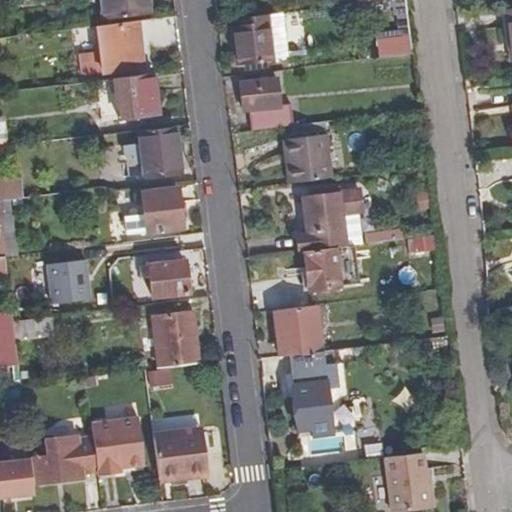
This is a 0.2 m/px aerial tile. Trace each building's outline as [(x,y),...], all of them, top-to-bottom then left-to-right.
[(101,0),(103,18),(150,13),(147,0),(101,0)] [(265,16),(236,19),(237,26),(234,26),(240,66),(273,62),(270,49),(284,46),(280,21),(266,23),(265,16)] [(144,66),(139,21),(98,25),(102,54),(82,57),(84,74),(144,66)] [(378,43),(380,60),(414,55),(412,39),(378,43)] [(270,49),(273,62),(286,61),(284,46),(270,49)] [(158,113),(154,73),(99,80),(104,119),(158,113)] [(249,111),(252,131),(293,127),(291,105),(279,106),(276,79),(243,83),(245,112),(249,111)] [(147,180),(181,176),(174,129),(142,133),(143,145),(124,147),(125,155),(135,155),(136,164),(145,163),(147,180)] [(293,158),(295,183),(331,179),(326,136),(285,140),(287,159),(293,158)] [(287,159),(290,184),(295,183),(293,158),(287,159)] [(0,199),(24,197),(23,179),(0,181),(0,199)] [(128,230),(183,224),(179,186),(143,189),(146,209),(126,212),(128,230)] [(295,237),(297,253),(304,252),(334,248),(346,247),(343,216),(358,214),(356,193),(331,196),(330,189),(303,192),(303,199),(301,199),(305,236),(295,237)] [(433,209),(431,191),(422,192),(423,210),(433,209)] [(18,255),(12,202),(0,203),(0,210),(1,215),(6,257),(18,255)] [(365,243),(404,238),(402,228),(363,233),(365,243)] [(419,253),(434,251),(433,237),(417,239),(419,253)] [(334,248),(304,252),(308,292),(338,288),(334,248)] [(20,270),(18,255),(6,257),(8,272),(20,270)] [(54,304),(92,299),(87,260),(48,265),(54,304)] [(153,296),(190,292),(186,260),(149,265),(153,296)] [(23,294),(20,270),(8,272),(11,295),(23,294)] [(316,305),(276,310),(281,355),(290,354),(322,350),(316,305)] [(17,340),(14,321),(13,311),(0,312),(0,366),(19,363),(17,340)] [(160,367),(200,362),(194,311),(154,316),(160,367)] [(55,336),(54,317),(14,321),(17,340),(55,336)] [(384,335),(409,331),(407,317),(382,320),(384,335)] [(432,319),(434,332),(445,331),(443,317),(432,319)] [(322,350),(290,354),(298,427),(310,427),(311,435),(334,433),(330,390),(339,388),(335,349),(322,350)] [(173,383),(170,369),(151,372),(153,387),(173,383)] [(8,420),(23,418),(19,388),(4,390),(8,420)] [(330,390),(334,433),(343,432),(339,388),(330,390)] [(397,412),(413,411),(412,393),(396,394),(397,412)] [(99,473),(100,477),(123,473),(122,468),(146,465),(139,418),(93,425),(94,438),(99,473)] [(155,440),(161,478),(208,471),(203,434),(155,440)] [(84,475),(99,473),(94,438),(80,440),(80,437),(47,442),(50,456),(34,459),(38,486),(85,479),(84,475)] [(421,453),(383,457),(389,511),(396,511),(430,508),(427,484),(424,484),(423,470),(421,453)] [(0,499),(36,495),(31,461),(0,464),(0,499)] [(424,484),(427,484),(431,483),(429,469),(423,470),(424,484)]
